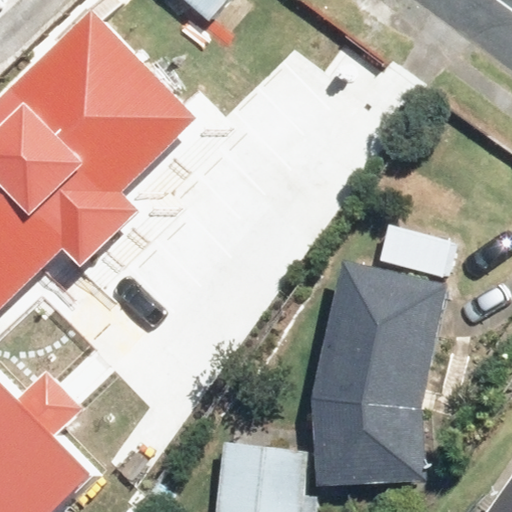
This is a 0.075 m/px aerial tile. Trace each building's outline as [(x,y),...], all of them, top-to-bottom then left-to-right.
[(112,15),(0,126),(0,310),(8,318),(78,249),(98,270),(159,209),(141,191),(215,117),(112,15)] [(348,459),(347,474),(442,483),(463,270),(368,260),(348,459)] [(0,357),(0,511),(66,511),(112,464),(0,357)] [(239,438),(221,511),(336,511),(348,459),(239,438)] [(511,511),(511,496),(500,511),(511,511)]
